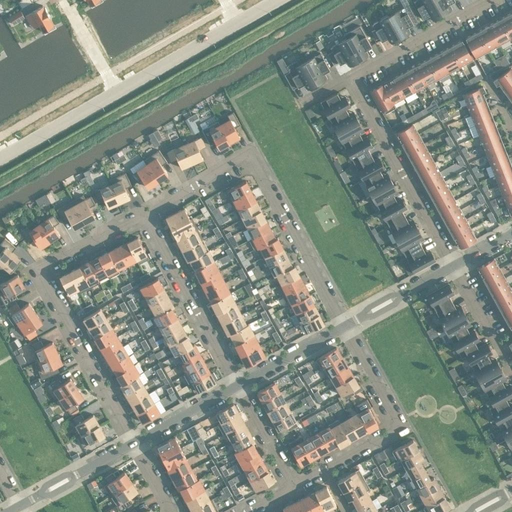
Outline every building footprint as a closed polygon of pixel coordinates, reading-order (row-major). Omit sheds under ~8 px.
[(21,0),(18,2),(22,9),(33,3),(31,0),(21,0)] [(441,14),(433,0),(416,0),(414,1),(423,18),(429,15),(431,19),(441,14)] [(454,0),(433,0),(441,14),(451,8),(448,4),(455,1),(454,0)] [(42,5),(25,15),(33,29),(39,25),(42,32),(54,25),(50,19),(51,19),(45,8),(44,8),(42,5)] [(404,7),(388,16),(400,37),(409,31),(407,27),(413,24),(413,23),(407,12),(404,7)] [(20,10),(9,17),(13,24),(24,18),(20,10)] [(411,10),(407,12),(413,23),(418,21),(411,10)] [(500,19),(511,41),(511,14),(511,13),(500,19)] [(400,37),(388,16),(372,25),(381,41),(387,38),(390,42),(399,37),(400,37)] [(511,41),(500,19),(488,25),(499,45),(510,39),(511,42),(511,41)] [(477,32),(488,51),(499,45),(488,25),(477,32)] [(362,30),(346,39),(358,60),(367,54),(365,50),(371,47),(362,30)] [(488,51),(477,32),(465,38),(476,58),(488,51)] [(358,60),(346,39),(330,48),(332,51),(338,62),(339,64),(345,61),(348,65),(357,60),(358,60)] [(449,47),(460,66),(472,60),(461,40),(449,47)] [(460,66),(449,47),(438,53),(449,72),(460,66)] [(332,51),(327,54),(333,65),(338,62),(332,51)] [(320,53),(304,62),(316,83),(326,78),(323,73),(329,70),(320,53)] [(449,72),(438,53),(427,59),(438,79),(449,72)] [(415,65),(426,85),(438,79),(427,59),(415,65)] [(316,83),(304,62),(299,65),(296,61),(286,66),(298,87),(304,84),(306,88),(316,83)] [(426,85),(415,65),(404,72),(415,91),(426,85)] [(511,81),(511,69),(511,68),(500,76),(493,80),(496,85),(498,84),(502,89),(511,81)] [(415,91),(404,72),(393,78),(403,98),(415,91)] [(403,98),(393,78),(392,78),(393,79),(382,85),(395,108),(393,103),(403,98)] [(508,97),(511,94),(511,81),(502,89),(508,97)] [(395,108),(382,85),(370,91),(380,110),(382,109),(385,113),(395,108)] [(467,105),(485,98),(482,92),(485,91),(482,86),(475,90),(463,95),(467,105)] [(350,106),(344,97),(340,99),(337,93),(320,102),(329,118),(350,106)] [(485,98),(467,105),(471,115),(489,108),(485,98)] [(329,118),(337,133),(359,121),(358,121),(353,112),(349,114),(346,109),(350,107),(350,106),(329,118)] [(489,108),(471,115),(475,125),(493,118),(489,108)] [(240,124),(233,112),(227,115),(229,119),(220,125),(217,121),(229,142),(239,137),(234,128),(240,124)] [(493,118),(475,125),(479,135),(497,128),(493,118)] [(219,148),(229,142),(217,121),(201,130),(208,142),(214,139),(219,148)] [(367,137),(362,139),(359,134),(364,131),(358,122),(359,122),(359,121),(337,133),(346,149),(367,137)] [(401,143),(418,134),(412,124),(396,133),(401,143)] [(501,138),(497,128),(479,135),(483,145),(501,138)] [(418,134),(401,143),(406,153),(423,143),(418,134)] [(200,137),(184,145),(192,163),(203,158),(198,148),(204,146),(200,137)] [(371,155),(371,154),(371,155),(368,149),(372,147),(367,137),(346,149),(354,164),(371,155)] [(504,148),(501,138),(483,145),(487,155),(504,148)] [(411,162),(428,153),(423,143),(406,153),(411,162)] [(192,163),(184,145),(167,152),(171,161),(177,158),(181,168),(192,163)] [(508,158),(504,148),(487,155),(491,165),(508,158)] [(167,162),(159,150),(144,160),(157,181),(167,174),(161,165),(167,162)] [(428,153),(411,162),(417,172),(433,162),(428,153)] [(384,168),(378,158),(374,161),(371,155),(354,164),(363,179),(384,168)] [(511,168),(511,167),(508,158),(491,165),(494,175),(511,168)] [(148,187),(157,181),(144,160),(143,160),(146,164),(131,174),(137,182),(142,179),(148,187)] [(433,162),(417,172),(422,181),(439,172),(433,162)] [(363,179),(371,195),(393,183),(392,183),(387,174),(383,176),(380,171),(384,168),(363,179)] [(511,180),(511,168),(494,175),(498,185),(511,180)] [(427,191),(444,181),(439,172),(422,181),(427,191)] [(125,173),(109,180),(119,202),(122,201),(123,204),(131,200),(125,188),(131,186),(125,173)] [(447,182),(454,197),(460,195),(458,190),(459,189),(458,185),(464,182),(461,176),(447,182)] [(108,207),(119,202),(109,180),(108,180),(110,184),(94,192),(98,200),(103,198),(108,207)] [(511,191),(511,180),(498,185),(502,196),(511,191)] [(229,201),(251,191),(246,181),(224,191),(229,201)] [(432,200),(449,191),(444,181),(427,191),(432,200)] [(371,195),(380,210),(401,199),(401,198),(396,201),(393,195),(398,193),(392,183),(393,183),(392,183),(393,183),(371,195)] [(234,211),(255,200),(251,191),(229,201),(234,211)] [(449,191),(432,200),(437,210),(454,200),(449,191)] [(511,191),(502,196),(506,206),(511,203),(511,191)] [(82,195),(72,200),(84,222),(94,216),(89,207),(95,204),(90,196),(85,199),(82,195)] [(380,210),(388,226),(405,216),(402,211),(406,208),(401,199),(380,210)] [(84,222),(72,200),(56,209),(63,222),(69,219),(74,228),(84,222)] [(239,221),(260,210),(255,200),(234,211),(239,221)] [(454,200),(437,210),(443,219),(460,210),(454,200)] [(165,217),(171,228),(192,218),(191,218),(189,219),(184,208),(165,217)] [(248,228),(265,220),(260,210),(243,219),(248,228)] [(465,219),(460,210),(443,219),(448,228),(465,219)] [(53,215),(38,225),(50,241),(59,235),(54,226),(59,222),(53,215)] [(418,229),(413,220),(408,222),(405,217),(405,216),(388,226),(397,241),(418,229)] [(171,228),(176,239),(197,229),(192,218),(171,228)] [(453,238),(470,229),(465,219),(448,228),(453,238)] [(249,240),(270,229),(265,220),(248,228),(252,238),(249,240)] [(50,241),(38,225),(29,231),(26,227),(21,231),(29,243),(34,239),(40,248),(50,241)] [(176,239),(182,250),(203,239),(197,229),(176,239)] [(249,240),(254,250),(277,238),(277,237),(275,238),(270,229),(249,240)] [(397,241),(405,257),(422,247),(419,242),(423,239),(418,229),(397,241)] [(470,229),(453,238),(454,238),(459,248),(476,239),(470,229)] [(137,237),(127,242),(136,259),(146,254),(137,237)] [(15,247),(4,238),(0,243),(0,261),(11,271),(20,259),(11,252),(15,247)] [(261,258),(282,247),(277,238),(254,250),(256,249),(261,258)] [(206,251),(206,250),(201,241),(203,240),(203,239),(182,250),(187,261),(208,250),(206,251)] [(127,242),(118,247),(126,264),(136,259),(127,242)] [(118,247),(108,252),(119,273),(117,269),(126,264),(118,247)] [(269,266),(287,257),(282,247),(261,258),(265,257),(269,266)] [(422,248),(422,247),(405,257),(414,272),(435,261),(430,251),(425,253),(422,248)] [(188,261),(190,260),(195,270),(213,261),(208,250),(187,261),(188,261)] [(108,252),(98,257),(109,278),(119,273),(108,252)] [(109,278),(98,257),(89,262),(99,283),(100,283),(98,279),(107,274),(109,278)] [(269,266),(274,275),(294,266),(294,265),(291,266),(287,257),(269,266)] [(482,278),(499,268),(493,258),(477,267),(482,277),(482,278)] [(195,270),(200,281),(219,271),(213,261),(195,270)] [(89,262),(79,266),(90,288),(99,283),(89,262)] [(79,266),(69,271),(80,293),(90,288),(79,266)] [(278,286),(299,275),(294,266),(274,275),(274,276),(277,275),(281,284),(277,286),(278,286)] [(499,268),(482,278),(487,287),(504,278),(499,268)] [(80,293),(69,271),(59,276),(68,294),(78,289),(80,293)] [(200,281),(206,291),(206,292),(224,282),(219,271),(200,281)] [(24,288),(17,275),(0,284),(0,296),(5,305),(17,298),(14,293),(24,288)] [(282,296),(304,285),(299,275),(278,286),(282,296)] [(142,299),(163,287),(157,278),(136,289),(142,299)] [(504,278),(487,287),(492,297),(509,287),(504,278)] [(230,293),(224,282),(206,292),(211,302),(230,293)] [(427,295),(436,311),(453,302),(452,302),(449,296),(453,294),(448,284),(427,295)] [(287,305),(309,294),(304,285),(282,296),(287,305)] [(151,306),(168,297),(163,287),(142,299),(146,297),(151,306)] [(511,292),(509,287),(492,297),(498,306),(511,298),(511,292)] [(211,302),(216,313),(217,313),(235,304),(230,293),(211,302)] [(296,313),(313,304),(309,294),(287,305),(288,306),(291,304),(296,313)] [(154,317),(173,306),(168,297),(151,306),(156,315),(154,317)] [(503,316),(511,310),(511,298),(498,306),(503,316)] [(436,311),(444,327),(465,315),(460,305),(455,308),(452,302),(453,302),(436,311)] [(28,303),(20,309),(16,303),(8,309),(12,314),(8,317),(14,326),(35,312),(28,303)] [(217,313),(222,323),(222,324),(241,314),(235,304),(217,313)] [(301,322),(318,314),(313,304),(296,313),(301,323),(301,322)] [(154,317),(159,326),(176,317),(171,308),(173,307),(173,306),(154,317)] [(106,318),(100,309),(83,319),(89,328),(106,318)] [(511,310),(503,316),(508,325),(511,322),(511,310)] [(15,327),(18,324),(19,324),(28,339),(36,333),(33,328),(42,322),(35,312),(14,326),(15,327)] [(246,325),(246,324),(241,314),(222,324),(227,334),(248,324),(248,323),(246,325)] [(306,333),(323,324),(318,314),(301,322),(306,333)] [(474,330),(473,330),(469,332),(466,327),(470,325),(465,315),(444,327),(453,342),(474,330)] [(159,326),(164,336),(182,326),(176,317),(159,326)] [(111,328),(106,318),(89,328),(94,338),(111,328)] [(227,334),(228,335),(230,334),(235,344),(254,335),(248,324),(227,334)] [(164,336),(170,345),(187,336),(182,326),(164,336)] [(117,337),(111,328),(94,338),(100,347),(117,337)] [(486,343),(477,348),(475,343),(479,340),(474,330),(453,342),(461,357),(487,343),(486,343)] [(235,344),(240,354),(240,355),(259,345),(254,335),(235,344)] [(169,345),(175,355),(194,344),(192,345),(187,336),(170,345),(169,345)] [(117,337),(100,347),(106,356),(122,346),(117,337)] [(17,338),(8,343),(13,350),(21,344),(17,338)] [(43,346),(40,340),(31,344),(39,360),(34,362),(34,363),(57,353),(52,342),(43,346)] [(492,353),(487,343),(461,357),(461,358),(466,355),(474,370),(495,359),(490,361),(487,356),(492,353)] [(182,363),(199,354),(194,344),(175,355),(177,354),(182,363)] [(240,355),(246,366),(265,356),(259,345),(240,355)] [(122,346),(106,356),(111,365),(128,355),(122,346)] [(315,360),(321,369),(342,357),(336,347),(315,360)] [(21,363),(25,361),(20,348),(15,350),(21,363)] [(34,363),(39,373),(39,374),(52,368),(62,364),(57,353),(34,363)] [(184,375),(204,363),(199,354),(182,363),(187,372),(183,374),(184,375)] [(128,355),(111,365),(117,375),(133,364),(128,355)] [(342,357),(321,369),(327,378),(347,366),(342,357)] [(474,370),(479,380),(501,368),(501,369),(501,368),(500,368),(495,359),(474,370)] [(189,384),(210,372),(204,363),(184,375),(189,384)] [(133,364),(117,375),(122,383),(120,385),(139,374),(133,364)] [(347,366),(327,378),(327,379),(331,377),(336,386),(353,376),(347,366)] [(52,368),(39,374),(42,379),(55,373),(52,368)] [(479,380),(485,390),(506,379),(501,369),(501,368),(479,380)] [(198,392),(215,382),(210,372),(189,384),(193,382),(198,392)] [(139,374),(120,385),(126,394),(142,384),(137,375),(139,374)] [(353,376),(336,386),(342,395),(347,392),(351,389),(357,386),(359,385),(353,376)] [(70,378),(61,384),(58,378),(50,384),(60,399),(76,388),(70,378)] [(485,390),(493,405),(489,408),(511,395),(511,389),(509,384),(505,387),(502,381),(506,379),(485,390)] [(257,392),(262,402),(280,392),(274,382),(257,392)] [(142,384),(126,394),(131,404),(148,393),(142,384)] [(34,388),(33,389),(36,394),(42,391),(43,390),(41,387),(40,385),(38,386),(34,388)] [(76,388),(60,399),(70,414),(78,408),(74,403),(83,397),(76,388)] [(169,394),(168,394),(172,401),(177,398),(176,396),(173,391),(169,394)] [(280,392),(262,402),(268,411),(285,402),(280,392)] [(154,403),(148,393),(131,404),(137,413),(154,403)] [(511,395),(489,408),(498,424),(511,415),(511,402),(509,405),(506,399),(511,396),(511,395)] [(285,402),(268,411),(273,421),(290,411),(285,402)] [(159,412),(154,403),(137,413),(143,422),(159,412)] [(218,424),(238,413),(233,403),(216,413),(221,422),(217,424),(218,424)] [(368,407),(358,413),(368,430),(378,425),(368,407)] [(290,411),(273,421),(278,430),(295,421),(290,411)] [(218,424),(223,434),(244,422),(238,413),(218,424)] [(358,413),(349,418),(358,435),(368,430),(358,413)] [(81,434),(77,436),(77,437),(99,425),(93,414),(84,419),(81,414),(72,418),(81,434)] [(511,415),(498,424),(506,439),(511,435),(511,415)] [(338,419),(337,420),(349,440),(358,435),(349,418),(340,423),(338,419)] [(337,420),(328,425),(339,446),(349,440),(337,420)] [(227,432),(232,441),(249,432),(244,422),(223,434),(227,432)] [(77,437),(82,447),(83,447),(104,435),(99,425),(77,437)] [(328,427),(319,432),(329,449),(338,444),(339,446),(328,425),(328,427)] [(192,431),(189,433),(193,441),(201,436),(200,434),(197,429),(192,432),(192,431)] [(235,452),(254,441),(249,432),(232,441),(237,450),(235,452)] [(319,432),(310,437),(319,454),(329,449),(319,432)] [(156,446),(162,457),(180,448),(175,437),(156,446)] [(310,437),(300,442),(310,459),(319,454),(310,437)] [(392,451),(397,461),(418,449),(412,439),(392,451)] [(235,452),(240,461),(257,452),(252,443),(254,442),(254,441),(235,452)] [(310,459),(300,442),(291,448),(300,465),(310,459)] [(162,457),(167,468),(186,458),(180,448),(162,457)] [(401,459),(406,468),(423,459),(418,449),(397,461),(401,459)] [(240,461),(245,471),(262,461),(257,452),(240,461)] [(382,460),(378,453),(374,455),(378,462),(382,460)] [(186,458),(167,468),(173,478),(191,469),(186,458)] [(406,468),(411,478),(425,470),(420,461),(423,459),(406,468)] [(245,471),(250,480),(268,471),(262,461),(245,471)] [(198,478),(196,479),(191,469),(173,478),(178,489),(199,479),(198,478)] [(338,481),(343,490),(364,479),(359,469),(338,481)] [(411,478),(416,487),(434,478),(433,477),(430,479),(425,470),(411,478)] [(268,471),(250,480),(256,490),(273,481),(268,471)] [(124,472),(116,478),(112,472),(104,478),(108,483),(104,486),(110,495),(131,482),(124,472)] [(416,487),(422,497),(439,487),(434,478),(416,487)] [(178,490),(180,489),(186,499),(204,489),(199,479),(178,489),(178,490)] [(343,490),(348,500),(369,488),(364,479),(343,490)] [(110,495),(117,505),(120,510),(132,502),(129,497),(137,491),(131,482),(110,495)] [(315,492),(325,510),(336,505),(326,486),(315,492)] [(423,508),(444,497),(439,487),(422,497),(427,506),(423,508)] [(352,498),(357,507),(371,500),(366,491),(369,489),(369,488),(348,500),(349,500),(352,498)] [(186,499),(191,509),(191,510),(212,499),(209,500),(204,489),(186,499)] [(390,490),(384,493),(387,498),(393,495),(390,490)] [(304,497),(311,511),(321,511),(325,510),(315,492),(304,497)] [(311,511),(304,497),(294,503),(298,511),(311,511)] [(444,497),(423,508),(425,511),(439,511),(449,506),(444,497)] [(191,510),(192,511),(213,511),(217,510),(212,499),(191,510)] [(371,511),(376,509),(371,500),(357,507),(359,511),(371,511)] [(298,511),(294,503),(293,503),(283,508),(284,511),(298,511)]
